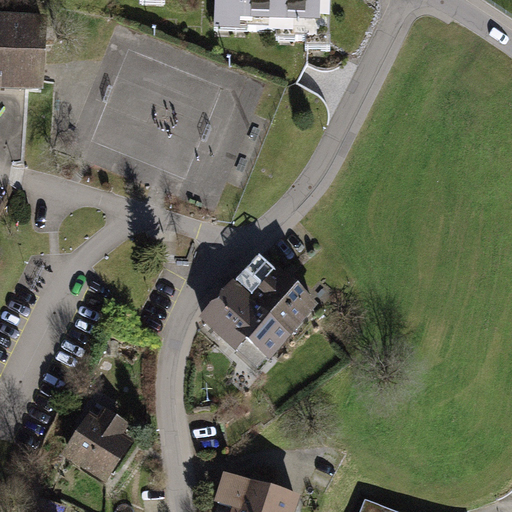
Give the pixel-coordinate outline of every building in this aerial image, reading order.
[(139,0),(140,14),(169,13),(168,0),(139,0)] [(219,0),(219,33),(327,37),(328,0),(219,0)] [(0,97),(45,100),(49,28),(0,25),(0,97)] [(318,319),(264,266),(204,327),(258,379),(318,319)] [(96,421),(65,465),(108,494),(138,451),(96,421)] [(294,511),(297,505),(248,489),(240,511),(294,511)] [(391,511),(367,502),(362,511),(391,511)]
